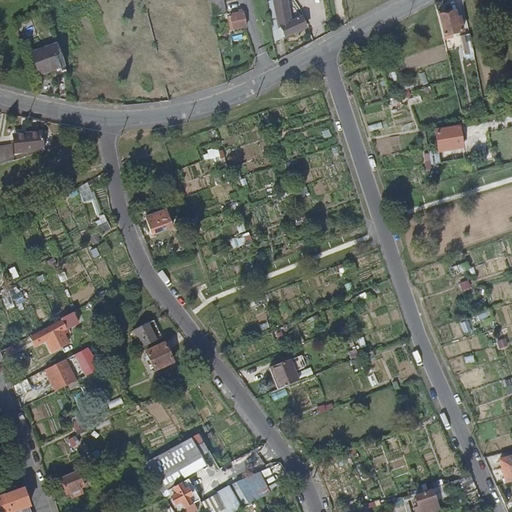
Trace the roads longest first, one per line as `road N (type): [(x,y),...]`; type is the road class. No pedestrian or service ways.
road 1 (residential): [(320,52),(414,332),(494,511)]
road 2 (residential): [(105,123),(118,212),(144,272),(299,476),(313,511)]
road 3 (residential): [(105,123),(218,106),(320,52)]
road 4 (residential): [(0,381),(45,511)]
